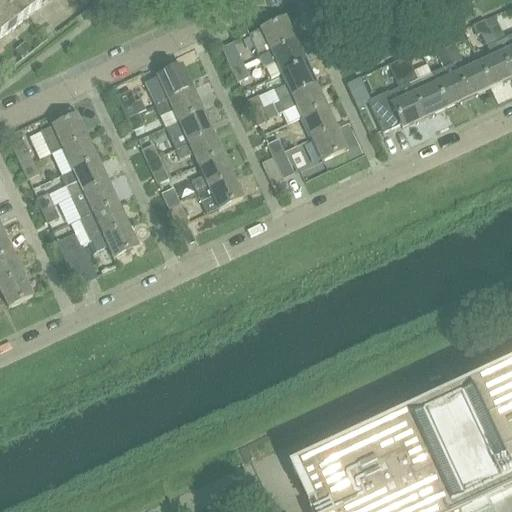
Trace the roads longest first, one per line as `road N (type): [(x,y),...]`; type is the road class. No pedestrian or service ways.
road 1 (residential): [(0,355),(511,116)]
road 2 (residential): [(0,118),(195,31),(224,16),(234,0)]
